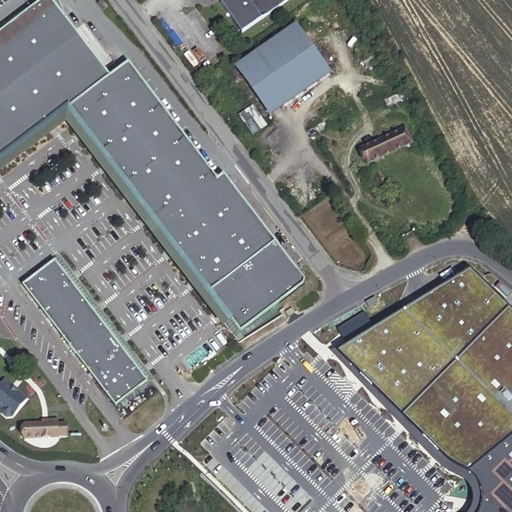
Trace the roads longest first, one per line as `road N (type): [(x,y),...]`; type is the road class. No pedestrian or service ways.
road 1 (residential): [(347,298),(120,0)]
road 2 (tertiary): [(132,460),(240,365),(347,298)]
road 3 (tertiary): [(347,298),(464,244),(511,277)]
